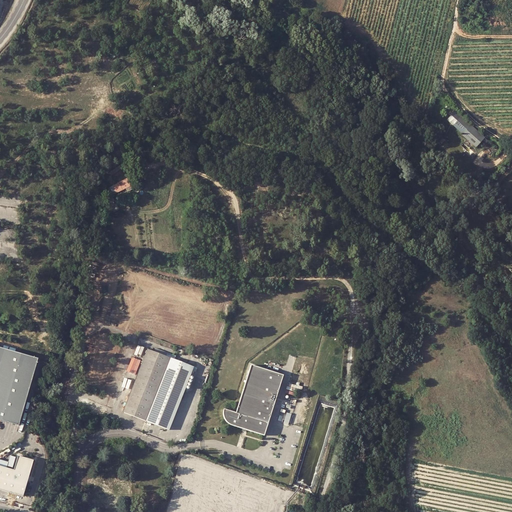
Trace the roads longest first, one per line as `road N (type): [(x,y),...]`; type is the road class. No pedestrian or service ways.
road 1 (unclassified): [(201,444),(165,448),(117,432),(95,439),(80,454),(68,511)]
road 2 (track): [(455,27),(446,90),(511,147)]
